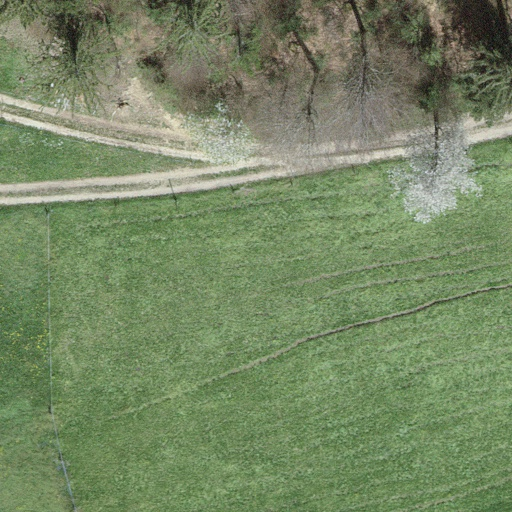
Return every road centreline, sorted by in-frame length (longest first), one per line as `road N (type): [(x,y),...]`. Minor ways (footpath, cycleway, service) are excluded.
road 1 (track): [(0,119),(103,146),(285,170)]
road 2 (track): [(285,170),(511,142)]
